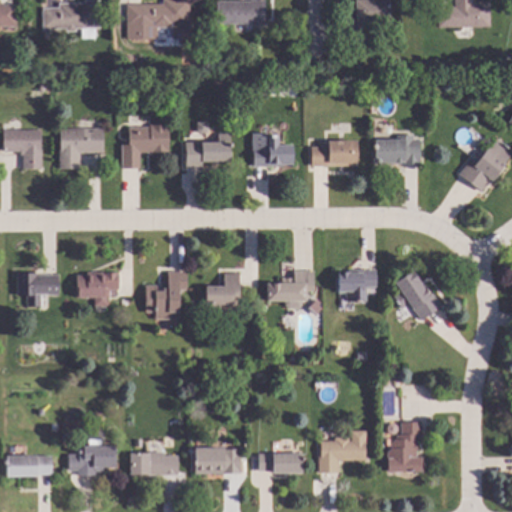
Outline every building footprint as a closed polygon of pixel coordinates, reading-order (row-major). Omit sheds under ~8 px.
[(97,0),(97,28),(93,29),(93,39),(78,39),(78,29),(40,29),(39,8),(56,8),(56,3),(82,3),(82,0),(97,0)] [(187,0),(187,38),(170,39),(170,28),(155,28),(155,39),(124,40),(123,5),(160,4),(160,0),(187,0)] [(262,0),(262,24),(244,24),(244,31),(232,31),(232,24),(214,24),(214,1),(248,1),(248,0),(262,0)] [(387,0),(388,22),(381,22),(381,24),(365,24),(365,22),(363,22),(363,45),(345,45),(345,27),(354,26),(354,0),(387,0)] [(471,0),(471,1),(487,1),(487,28),(436,28),(436,6),(452,6),(452,0),(471,0)] [(0,4),(13,4),(13,26),(0,26),(0,4)] [(273,59),(255,58),(256,29),(273,29),(273,59)] [(140,58),(140,66),(121,65),(121,57),(140,58)] [(43,87),(42,93),(35,91),(37,85),(43,87)] [(205,127),(205,131),(202,134),(200,134),(196,131),(196,127),(199,124),(203,124),(205,127)] [(166,152),(137,153),(137,168),(119,169),(119,145),(126,145),(126,128),(147,128),(147,125),(166,125),(166,152)] [(101,153),(77,153),(77,169),(57,169),(57,129),(101,129),(101,153)] [(39,169),(21,169),(21,156),(18,156),(18,152),(1,152),(1,130),(39,130),(39,169)] [(263,135),(276,135),(276,145),(290,145),(289,165),(279,165),(279,167),(251,167),(251,133),(263,133),(263,135)] [(227,162),(199,163),(199,168),(183,168),(183,142),(215,142),(215,134),(227,134),(227,162)] [(410,140),(417,140),(417,165),(400,165),(400,163),(373,163),(373,140),(394,140),(394,135),(410,135),(410,140)] [(511,151),(502,162),(504,164),(491,181),(488,179),(478,191),(457,174),(469,159),(474,163),(494,138),(511,151)] [(354,166),(308,166),(308,147),(317,147),(317,142),(354,142),(354,166)] [(374,287),(363,288),(363,301),(343,301),(343,291),(335,292),(335,272),(346,272),(346,271),(373,270),(374,287)] [(417,280),(418,280),(429,295),(431,294),(439,306),(419,321),(413,313),(405,318),(390,297),(398,291),(392,283),(410,270),(417,280)] [(311,292),(306,292),(306,303),(300,303),(300,305),(296,309),(286,309),(282,306),(282,301),(264,301),(264,284),(279,284),(279,278),(291,278),(291,272),(311,271),(311,292)] [(184,289),(176,290),(176,319),(153,320),(153,313),(143,313),(143,286),(154,286),(154,289),(165,289),(165,273),(184,272),(184,289)] [(35,275),(56,275),(56,295),(39,295),(39,307),(24,307),(24,296),(15,296),(15,273),(35,273),(35,275)] [(116,290),(105,290),(105,306),(92,306),(92,297),(76,297),(75,276),(85,276),(85,273),(116,273),(116,290)] [(237,299),(231,300),(231,305),(217,306),(217,311),(203,311),(203,287),(216,287),(216,282),(221,282),(221,274),(236,274),(237,299)] [(419,441),(414,441),(415,458),(419,458),(420,472),(386,474),(385,452),(388,449),(389,449),(388,444),(393,440),(394,440),(394,435),(399,435),(398,424),(418,423),(419,441)] [(363,442),(362,442),(362,461),(336,461),(336,473),(316,473),(316,456),(318,456),(318,442),(332,441),(332,438),(346,438),(346,441),(349,441),(348,431),(363,431),(363,442)] [(98,446),(112,446),(112,468),(99,468),(99,471),(92,471),(92,476),(75,476),(75,446),(86,446),(86,440),(98,440),(98,446)] [(237,474),(192,474),(192,448),(237,448),(237,474)] [(160,456),(175,456),(175,475),(127,476),(127,454),(160,453),(160,456)] [(299,473),(270,473),(270,472),(256,472),(256,454),(299,454),(299,473)] [(49,476),(3,477),(2,457),(49,457),(49,476)]
